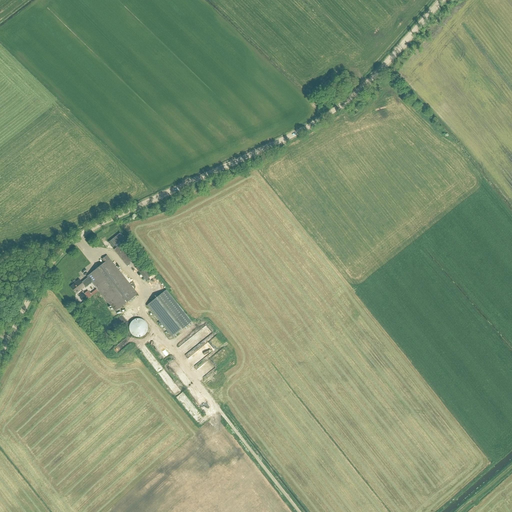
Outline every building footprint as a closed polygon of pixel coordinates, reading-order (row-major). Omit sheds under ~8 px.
[(123,242),(114,250),(126,266),(133,260),(136,258),(123,242)] [(115,312),(137,294),(107,256),(102,259),(104,262),(87,277),(87,278),(81,283),(79,280),(70,287),(76,294),(85,287),(85,288),(92,283),(115,312)] [(153,274),(143,262),(135,269),(146,281),(153,274)] [(147,306),(172,337),(191,322),(166,291),(147,306)] [(143,320),(139,319),(135,319),(132,322),(130,325),(129,329),(130,333),(133,336),(137,338),(141,337),(145,335),(147,331),(148,327),(146,323),(143,320)]
